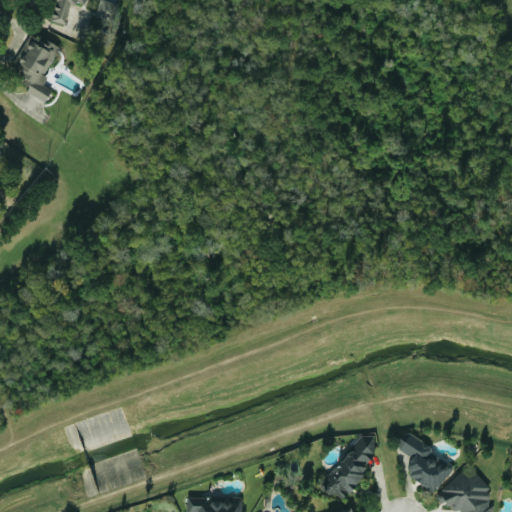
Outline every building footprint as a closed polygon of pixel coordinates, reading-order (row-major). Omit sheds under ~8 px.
[(66,25),(71,2),(83,5),(84,0),(54,0),(50,21),(66,25)] [(118,3),(102,0),(99,0),(96,17),(115,20),(118,3)] [(59,47),(30,32),(13,64),(22,69),(17,78),(30,85),(27,92),(45,102),(51,89),(44,85),(48,76),(45,74),(59,47)] [(375,453),(374,436),(364,436),(361,433),(353,441),(353,450),(346,450),(346,456),(320,483),(320,488),(327,495),(335,494),(341,500),(364,476),(363,465),(375,453)] [(438,493),(454,461),(402,435),(395,449),(413,458),(404,476),(438,493)] [(491,511),(492,507),(489,503),(489,489),(490,488),(476,474),(466,473),(463,470),(437,494),(436,502),(445,502),(453,511),(462,511),(461,511),(491,511)] [(243,511),(244,511),(242,511),(242,498),(187,499),(187,511),(243,511)]
